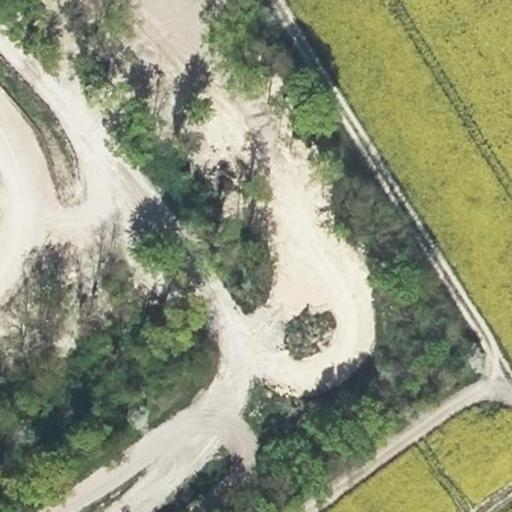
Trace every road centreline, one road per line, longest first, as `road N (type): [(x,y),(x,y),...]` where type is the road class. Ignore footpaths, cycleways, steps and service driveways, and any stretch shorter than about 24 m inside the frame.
road 1 (track): [(271,0),(495,367)]
road 2 (track): [(299,511),(495,367)]
